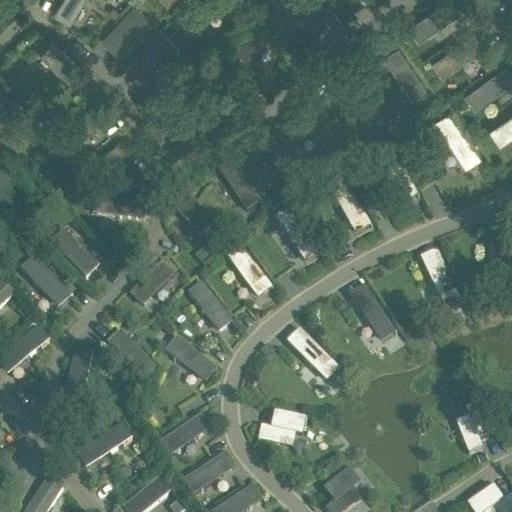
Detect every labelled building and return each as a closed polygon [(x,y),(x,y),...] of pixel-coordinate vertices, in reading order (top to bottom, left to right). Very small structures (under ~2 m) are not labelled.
[(60,0),(59,3),(52,14),(67,24),(74,12),(82,0),(82,1),(83,1),(82,0),(60,0)] [(192,0),(185,8),(175,19),(188,31),(192,26),(198,20),(208,9),(216,0),(192,0)] [(296,0),(301,5),(308,15),(315,24),(323,19),(330,28),(339,22),(333,14),(332,12),(337,8),(330,0),(296,0)] [(420,21),(409,28),(419,42),(425,38),(429,35),(440,28),(450,21),(460,13),(450,0),(449,0),(445,3),(440,7),(430,14),(420,21)] [(114,29),(103,40),(116,52),(119,49),(126,41),(136,30),(140,26),(147,20),(134,8),(124,18),(114,29)] [(195,42),(201,36),(193,28),(187,35),(195,42)] [(277,29),(264,33),(267,45),(280,42),(277,29)] [(444,55),(433,63),(443,77),(449,73),(453,70),(464,62),(474,55),(485,48),(475,34),(465,41),(454,48),(444,55)] [(142,57),(131,68),(141,77),(142,78),(145,80),(155,69),(165,58),(175,47),(162,35),(152,46),(142,57)] [(52,42),(41,53),(43,56),(50,62),(59,71),(58,72),(67,82),(76,91),(88,78),(79,69),(70,60),(61,51),(52,42)] [(252,42),(238,46),(240,53),(241,57),(244,69),(247,80),(250,92),(264,89),(259,70),(265,69),(263,58),(257,60),(255,52),(252,42)] [(398,47),(384,57),(385,58),(391,67),(398,77),(405,88),(407,90),(412,98),(426,89),(419,78),(412,68),(405,58),(398,47)] [(476,88),(465,95),(475,109),(481,105),(486,102),(496,94),(506,87),(511,82),(511,73),(506,65),(496,73),(486,80),(476,88)] [(356,75),(343,84),(345,86),(350,93),(356,102),(355,103),(363,115),(365,119),(371,127),(385,118),(378,107),(371,97),(364,86),(356,75)] [(153,101),(142,108),(149,119),(155,130),(158,135),(162,141),(175,132),(169,123),(164,114),(173,108),(183,102),(175,88),(164,95),(153,101)] [(73,123),(64,131),(76,145),(78,143),(86,136),(96,127),(97,127),(96,126),(105,118),(114,110),(102,97),(93,106),(83,114),(73,123)] [(0,123),(8,127),(19,132),(30,136),(32,137),(39,123),(39,121),(27,116),(16,111),(4,106),(0,104),(0,123)] [(300,113),(302,116),(306,122),(313,132),(312,132),(320,144),(322,148),(328,156),(342,146),(335,136),(327,125),(320,115),(313,104),(300,113)] [(451,111),(436,121),(441,130),(442,131),(449,141),(455,151),(456,150),(467,167),(480,159),(482,158),(474,146),(467,134),(459,123),(451,111)] [(511,114),(501,122),(490,130),(500,145),(511,137),(511,136),(511,114)] [(270,133),(259,140),(261,144),(267,151),(274,162),(273,163),(280,173),(283,177),(286,183),(301,173),(294,163),(287,152),(280,142),(272,131),(270,133)] [(93,164),(83,172),(95,186),(106,177),(116,169),(115,168),(124,160),(133,152),(122,139),(112,147),(103,155),(93,164)] [(394,148),(377,157),(383,168),(388,178),(393,189),(395,188),(405,206),(419,199),(413,186),(407,174),(400,161),(394,148)] [(0,180),(0,181),(8,187),(18,171),(7,163),(0,159),(0,180)] [(234,162),(221,170),(227,179),(233,188),(239,197),(238,198),(243,206),(248,213),(262,203),(255,193),(248,182),(241,172),(234,162)] [(345,180),(329,189),(335,199),(336,201),(341,210),(347,220),(348,220),(358,237),(372,229),(366,216),(359,204),(352,192),(345,180)] [(146,191),(139,184),(133,190),(139,197),(146,191)] [(185,196),(173,207),(175,209),(181,215),(189,223),(192,227),(191,228),(204,241),(206,244),(219,233),(210,224),(202,214),(193,205),(185,196)] [(99,197),(96,216),(108,218),(121,221),(121,219),(133,221),(145,223),(147,206),(135,204),(123,202),(111,199),(99,197)] [(290,209),(275,219),(282,230),(283,231),(289,240),(296,250),(297,249),(307,265),(322,255),(314,244),(306,232),(298,221),(290,209)] [(273,222),(265,229),(271,237),(280,231),(273,222)] [(64,232),(51,244),(60,253),(69,263),(78,272),(87,281),(97,271),(98,270),(89,261),(81,251),(81,250),(71,240),(64,232)] [(508,233),(490,233),(490,245),(490,256),(490,261),(490,263),(490,268),(491,268),(491,289),(509,289),(509,275),(508,261),(508,247),(508,233)] [(240,245),(225,256),(233,267),(239,275),(246,284),(247,284),(259,300),(273,290),(265,279),(256,267),(248,256),(240,245)] [(110,287),(133,258),(124,250),(100,280),(110,287)] [(438,252),(421,260),(426,271),(431,281),(433,285),(433,286),(436,292),(437,292),(446,310),(460,303),(462,302),(456,290),(450,277),(444,265),(438,252)] [(34,259),(21,272),(29,280),(29,279),(39,290),(49,299),(57,308),(59,310),(61,307),(72,297),(69,294),(62,287),(53,278),(44,268),(34,259)] [(139,288),(131,297),(143,309),(144,307),(152,300),(160,291),(169,282),(170,280),(178,273),(166,261),(157,270),(154,273),(148,279),(139,288)] [(202,283),(188,294),(195,304),(203,313),(204,312),(204,313),(212,323),(221,334),(232,325),(234,323),(226,313),(218,303),(210,293),(202,283)] [(0,308),(5,304),(6,303),(14,296),(3,284),(0,286),(0,308)] [(365,287),(350,297),(351,299),(356,307),(363,317),(370,327),(382,344),(397,335),(389,323),(381,311),(373,299),(365,287)] [(53,318),(64,331),(96,304),(85,291),(53,318)] [(166,293),(158,304),(177,316),(184,306),(166,293)] [(323,316),(336,333),(361,314),(348,298),(323,316)] [(8,353),(0,359),(0,363),(10,376),(10,375),(20,367),(30,359),(34,356),(40,351),(50,343),(38,328),(28,336),(18,345),(8,353)] [(301,331),(288,344),(298,354),(306,362),(308,364),(318,374),(328,384),(339,373),(340,371),(331,361),(321,351),(311,341),(301,331)] [(120,333),(108,344),(112,348),(117,354),(126,363),(134,372),(143,381),(155,370),(146,359),(136,349),(135,350),(127,342),(120,333)] [(177,340),(167,353),(178,362),(189,370),(190,370),(199,376),(206,382),(207,383),(217,371),(208,363),(197,355),(187,348),(177,340)] [(260,353),(268,360),(275,353),(268,346),(260,353)] [(66,390),(64,402),(79,406),(82,393),(84,382),(85,380),(87,381),(90,368),(91,368),(93,357),(75,353),(72,366),(69,378),(66,390)] [(105,400),(110,362),(93,360),(87,397),(105,400)] [(181,379),(175,390),(208,408),(213,397),(181,379)] [(457,424),(456,424),(461,436),(466,446),(470,456),(484,450),(480,441),(495,434),(489,420),(483,405),(468,411),(471,418),(457,424)] [(145,411),(137,418),(144,426),(152,419),(145,411)] [(262,427),(258,442),(270,444),(282,447),(293,449),(293,448),(296,435),(303,437),(306,422),(307,420),(293,417),(278,414),(278,416),(275,430),(266,428),(262,427)] [(170,438),(159,445),(169,460),(171,458),(179,453),(190,446),(201,439),(211,431),(202,417),(191,424),(180,431),(170,438)] [(90,446),(79,453),(89,469),(100,462),(111,455),(122,448),(123,447),(132,441),(122,425),(112,432),(101,439),(90,446)] [(7,433),(0,446),(13,454),(21,440),(7,433)] [(193,477),(182,484),(191,498),(202,491),(212,485),(223,478),(234,471),(225,457),(214,463),(203,470),(193,477)] [(336,502),(325,511),(326,511),(346,511),(349,511),(352,508),(360,501),(354,492),(359,488),(351,477),(353,476),(350,473),(349,471),(347,473),(337,481),(326,489),(327,491),(333,498),(336,502)] [(30,510),(28,511),(47,511),(49,511),(56,501),(61,492),(63,489),(50,480),(44,488),(43,490),(36,500),(30,510)] [(135,499),(124,509),(126,511),(147,511),(158,504),(170,494),(159,480),(147,490),(135,499)] [(223,508),(216,511),(249,511),(253,510),(263,504),(263,503),(253,488),(243,495),(233,501),(223,508)] [(480,499),(468,507),(471,511),(511,511),(511,495),(505,500),(501,503),(495,495),(492,490),(480,499)] [(183,511),(185,511),(178,502),(170,508),(172,511),(183,511)]
